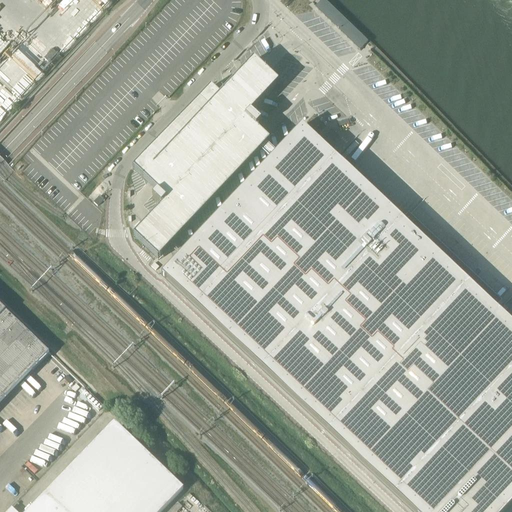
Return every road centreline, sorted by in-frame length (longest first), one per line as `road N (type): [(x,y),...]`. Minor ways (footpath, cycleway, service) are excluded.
road 1 (unclassified): [(397,511),(170,297),(131,251),(117,220),(120,168),(251,29),(258,0)]
road 2 (tertiary): [(0,154),(146,0)]
